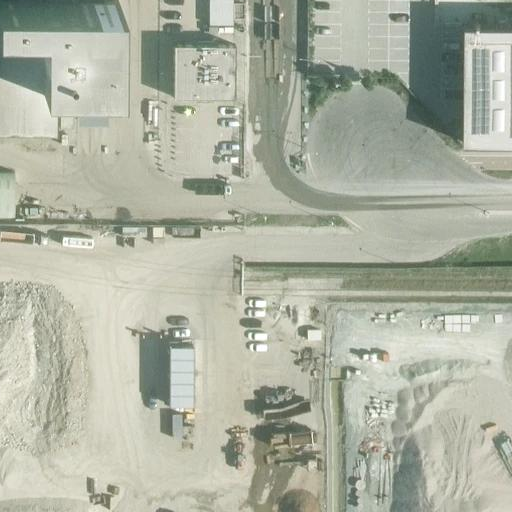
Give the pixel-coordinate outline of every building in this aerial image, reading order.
[(0,0),(0,24),(40,25),(40,84),(55,84),(61,84),(74,84),(118,85),(118,0),(0,0)] [(210,0),(210,22),(234,23),(234,0),(210,0)] [(511,144),(511,23),(466,24),(465,144),(511,144)] [(40,84),(40,25),(0,24),(0,127),(54,127),(55,84),(40,84)] [(235,97),(235,44),(173,44),(173,97),(235,97)] [(73,128),(74,84),(61,84),(60,128),(73,128)] [(15,169),(0,168),(0,212),(15,213),(15,169)]
